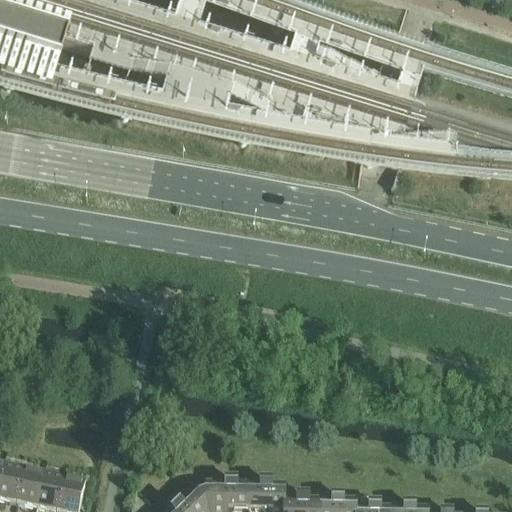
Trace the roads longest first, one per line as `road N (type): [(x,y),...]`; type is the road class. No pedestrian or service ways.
road 1 (primary): [(511,255),(349,216),(0,155)]
road 2 (primary): [(0,215),(511,307)]
